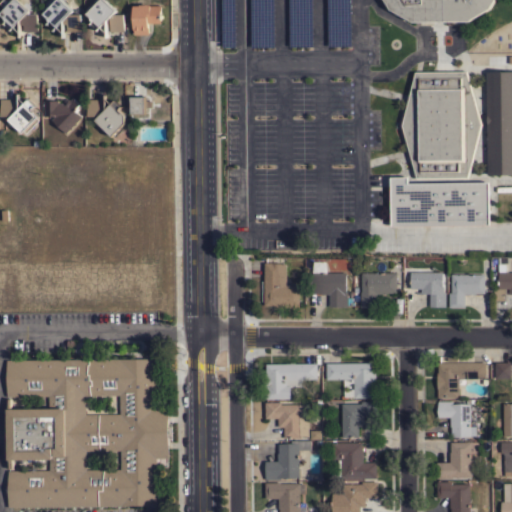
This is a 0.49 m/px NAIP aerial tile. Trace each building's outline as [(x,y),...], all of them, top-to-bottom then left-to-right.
[(28,0),(36,8),(34,10),(37,10),(37,31),(23,31),(23,17),(10,30),(3,24),(7,20),(0,13),(1,11),(0,9),(3,6),(0,3),(0,1),(1,0),(28,0)] [(62,0),(73,10),(69,14),(80,13),(81,31),(67,31),(67,17),(54,30),(47,23),(50,21),(47,19),(48,18),(43,13),(45,11),(43,9),(46,5),(49,8),(53,3),(51,1),(52,0),(62,0)] [(106,0),(116,10),(113,14),(124,14),(124,31),(110,31),(110,17),(100,26),(87,13),(88,12),(86,9),(90,5),(92,8),(97,3),(94,1),(95,0),(106,0)] [(494,0),(490,8),(468,20),(411,21),(389,9),(383,0),(494,0)] [(133,5),(139,5),(139,4),(151,4),(151,5),(161,5),(161,23),(148,23),(148,34),(134,34),(133,5)] [(466,70),(482,124),(467,177),(416,178),(401,125),(414,71),(466,70)] [(511,175),(487,175),(486,72),(511,71),(511,175)] [(129,95),(145,95),(146,113),(130,114),(129,95)] [(65,133),(52,119),(55,116),(44,116),(44,100),(58,100),(58,103),(63,102),(64,100),(68,99),(70,100),(73,97),(79,105),(75,109),(81,116),(65,133)] [(8,119),(12,115),(1,116),(0,99),(14,98),(15,112),(28,99),(35,106),(32,109),(38,116),(36,118),(39,120),(26,132),(24,130),(22,132),(8,119)] [(95,120),(99,115),(88,116),(87,99),(101,99),(102,113),(115,100),(121,106),(118,109),(124,115),(124,122),(127,125),(115,136),(113,134),(112,135),(95,120)] [(391,225),(390,177),(407,176),(408,183),(489,181),(489,224),(391,225)] [(511,271),(511,293),(509,293),(507,293),(507,292),(509,292),(509,288),(506,288),(506,300),(493,300),(494,286),(498,286),(498,257),(508,257),(508,271),(511,271)] [(312,272),(313,272),(313,261),(326,261),(326,272),(346,272),(346,291),(353,291),(354,305),(348,305),(348,306),(329,306),(329,294),(321,294),(321,293),(312,293),(312,272)] [(264,262),(272,262),(272,263),(286,263),(286,285),(299,285),(299,306),(274,306),(274,305),(264,305),(264,262)] [(418,271),(418,268),(423,268),(423,271),(442,271),(442,286),(447,286),(447,291),(443,291),(443,292),(445,292),(445,306),(430,306),(430,293),(416,293),(416,291),(421,291),(421,288),(410,288),(410,271),(418,271)] [(396,272),(396,292),(386,292),(386,293),(376,293),(376,307),(360,307),(360,291),(361,291),(361,272),(396,272)] [(484,293),(475,292),(475,294),(464,294),(464,306),(449,306),(449,292),(451,292),(451,273),(484,274),(484,293)] [(155,358),(155,405),(168,405),(168,457),(156,457),(156,505),(7,507),(7,470),(48,470),(48,458),(13,459),(13,468),(9,468),(9,459),(8,459),(7,408),(8,408),(8,398),(10,398),(10,408),(48,408),(47,396),(7,396),(6,359),(155,358)] [(374,362),(374,372),(375,372),(375,397),(354,397),(354,396),(353,396),(353,399),(343,399),(343,395),(344,395),(344,379),(326,379),(326,363),(374,362)] [(485,362),(485,378),(464,378),(464,383),(458,383),(458,397),(437,397),(437,372),(438,372),(438,362),(485,362)] [(511,362),(511,377),(495,378),(495,362),(511,362)] [(317,363),(317,379),(302,379),(302,381),(301,381),(301,386),(290,386),(290,398),(265,398),(265,375),(266,375),(266,363),(317,363)] [(470,426),(476,425),(476,435),(470,435),(470,436),(451,436),(451,426),(450,426),(450,416),(438,417),(437,401),(452,400),(452,403),(470,403),(470,426)] [(308,404),(308,437),(301,437),(284,437),(284,426),(278,426),(278,417),(265,418),(265,402),(281,401),(281,404),(308,404)] [(342,403),(361,403),(361,401),(376,401),(377,416),(364,416),(364,425),(358,425),(358,437),(342,437),(342,403)] [(503,403),(511,403),(511,435),(503,435),(503,403)] [(311,449),(299,449),(299,477),(280,477),(280,479),(265,479),(265,461),(277,460),(277,453),(278,453),(278,443),(291,443),(291,440),(311,439),(311,449)] [(471,477),(452,477),(452,478),(436,478),(436,462),(449,462),(449,452),(450,452),(450,441),(470,441),(471,477)] [(511,441),(511,471),(511,475),(504,475),(504,452),(501,452),(500,441),(511,441)] [(376,478),(361,478),(361,480),(344,480),(344,476),(342,477),(342,475),(338,475),(337,459),(332,459),(332,442),(362,442),(362,452),(363,452),(363,462),(376,462),(376,478)] [(377,497),(365,497),(365,506),(359,506),(359,511),(332,511),(332,493),(342,493),(342,484),(362,483),(361,481),(377,481),(377,497)] [(469,511),(450,511),(450,508),(449,508),(449,497),(436,497),(436,482),(441,481),(451,481),(451,483),(469,483),(469,511)] [(265,482),(280,482),(280,483),(299,482),(299,484),(304,483),(304,493),(299,493),(299,511),(279,511),(279,508),(278,508),(278,498),(265,498),(265,482)] [(511,511),(501,511),(501,501),(503,501),(503,490),(510,490),(510,483),(511,482),(511,511)]
